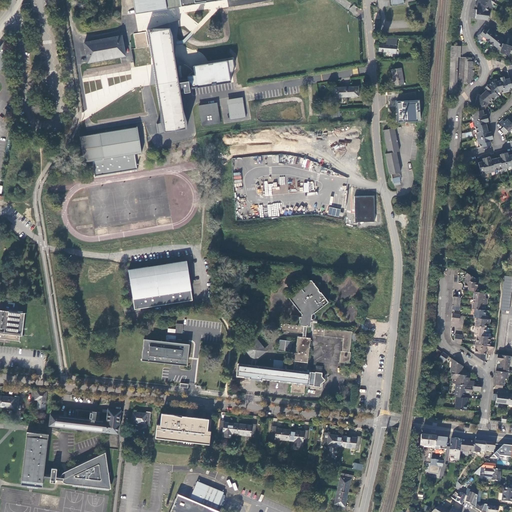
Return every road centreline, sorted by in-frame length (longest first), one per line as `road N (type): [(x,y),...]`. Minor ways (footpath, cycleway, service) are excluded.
road 1 (unclassified): [(384,420),(400,263),(378,158),(366,0)]
road 2 (unclassified): [(481,434),(485,378),(444,346),(440,332),(452,111),(484,76),(484,65)]
road 3 (residential): [(384,420),(0,376)]
